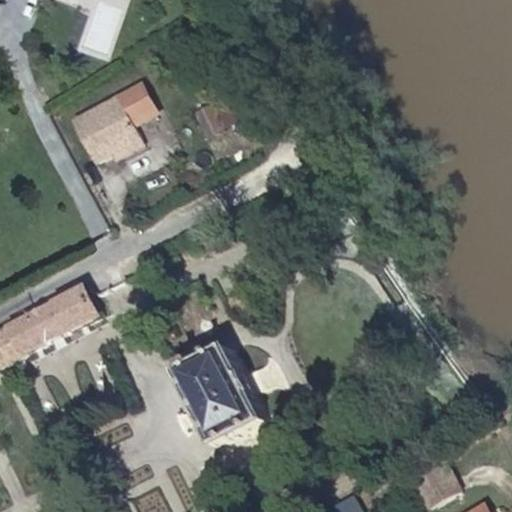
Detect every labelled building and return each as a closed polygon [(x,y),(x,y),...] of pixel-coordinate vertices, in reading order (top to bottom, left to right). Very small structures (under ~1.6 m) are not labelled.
[(32,0),(83,22),(85,17),(92,0),(32,0)] [(216,122),(229,141),(236,149),(237,149),(264,133),(245,106),(216,122)] [(108,187),(154,165),(148,156),(126,113),(81,136),(108,187)] [(215,148),(229,141),(216,122),(197,133),(188,139),(190,145),(196,152),(210,144),(215,148)] [(1,347),(0,347),(0,382),(69,347),(98,332),(85,305),(1,347)] [(231,369),(181,393),(194,422),(180,429),(172,424),(168,427),(179,451),(184,453),(187,442),(202,436),(216,465),(267,440),(256,417),(272,409),(281,411),(285,405),(273,380),(269,376),(265,378),(263,387),(244,396),(231,369)] [(426,505),(430,511),(469,511),(454,487),(426,505)]
